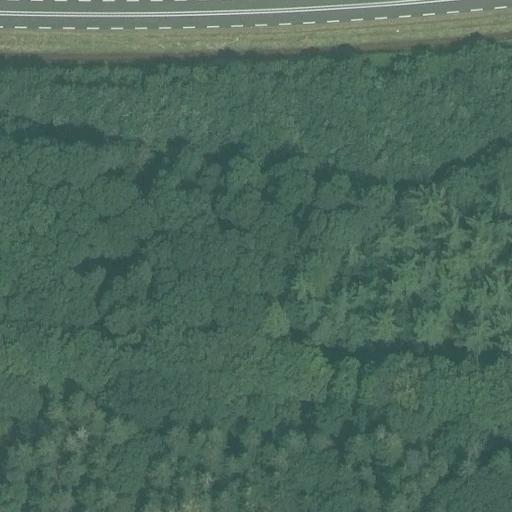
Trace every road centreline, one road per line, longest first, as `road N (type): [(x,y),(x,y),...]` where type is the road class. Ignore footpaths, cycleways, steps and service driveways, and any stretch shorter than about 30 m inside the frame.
road 1 (unclassified): [(511,436),(0,397)]
road 2 (primary): [(437,0),(221,14),(0,12)]
